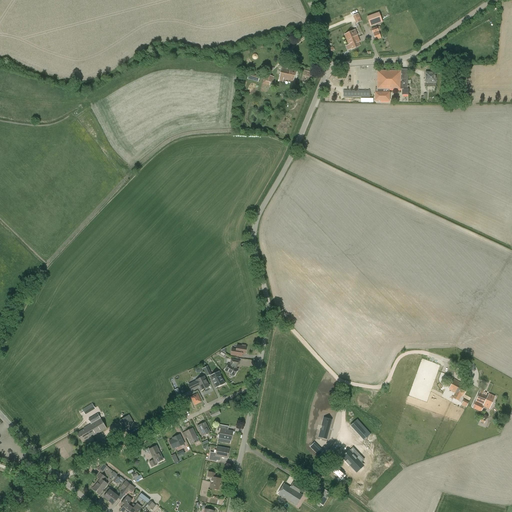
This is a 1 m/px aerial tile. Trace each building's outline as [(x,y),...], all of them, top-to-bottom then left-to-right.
[(367,17),(370,27),(382,22),(379,12),(367,17)] [(380,26),(371,29),(375,41),(381,38),(378,31),(381,30),(380,26)] [(344,35),(348,42),(357,38),(356,36),(357,35),(355,30),(344,35)] [(357,38),(348,42),(351,50),(360,46),(357,38)] [(282,68),(279,81),(283,82),(283,79),(293,82),(296,70),(290,69),(282,68)] [(378,71),(377,88),(378,88),(378,92),(375,92),(375,101),(389,101),(389,89),(402,89),(402,95),(408,95),(408,89),(407,89),(408,69),(391,69),(391,72),(378,71)] [(426,73),(426,83),(426,87),(435,87),(435,83),(435,73),(426,73)] [(270,83),(273,83),(274,77),(265,75),(262,84),(269,86),(270,83)] [(236,349),(232,348),(231,355),(238,356),(238,353),(245,354),(246,347),(237,346),(236,349)] [(230,375),(230,376),(231,377),(232,377),(233,377),(234,376),(238,370),(235,368),(236,366),(237,366),(237,365),(239,365),(240,361),(231,360),(230,363),(231,364),(230,365),(228,364),(225,370),(229,373),(229,374),(230,375)] [(203,368),(207,377),(212,374),(208,366),(203,368)] [(210,376),(216,388),(224,384),(219,372),(210,376)] [(200,389),(201,391),(209,387),(204,377),(196,381),(193,383),(188,385),(191,391),(197,388),(199,389),(200,389)] [(448,389),(456,394),(453,398),(459,401),(461,397),(463,397),(468,387),(454,379),(448,389)] [(488,395),(483,393),(484,391),(481,389),(476,401),(475,401),(472,408),(481,412),(483,406),(489,409),(495,397),(489,394),(488,395)] [(191,398),(195,405),(201,402),(197,395),(191,398)] [(464,399),(461,405),(466,408),(469,402),(464,399)] [(84,429),(77,434),(82,442),(85,440),(85,441),(84,442),(88,448),(96,443),(92,437),(95,435),(106,429),(98,414),(89,420),(91,424),(84,428),(84,429)] [(131,415),(121,419),(126,429),(135,425),(131,415)] [(357,420),(349,428),(362,442),(370,435),(357,420)] [(324,421),(320,434),(325,436),(324,439),(328,441),(331,429),(330,428),(331,423),(324,421)] [(197,426),(202,436),(210,432),(205,423),(197,426)] [(220,431),(217,447),(228,449),(229,440),(231,441),(233,431),(228,430),(229,426),(218,425),(217,431),(220,431)] [(192,429),(185,432),(191,444),(198,441),(198,440),(198,439),(197,436),(196,437),(192,429)] [(184,444),(180,435),(173,439),(173,440),(169,441),(171,445),(173,449),(176,447),(184,444)] [(149,462),(151,468),(157,465),(156,463),(163,460),(156,446),(149,450),(154,460),(149,462)] [(345,447),(337,454),(351,471),(360,463),(357,461),(360,458),(349,446),(347,449),(345,447)] [(228,449),(217,447),(216,453),(210,452),(209,460),(217,462),(217,460),(220,461),(221,457),(227,458),(229,449),(228,449)] [(97,469),(102,473),(107,467),(102,463),(97,469)] [(334,472),(343,480),(347,475),(337,467),(334,472)] [(210,488),(218,490),(219,483),(221,483),(221,479),(214,478),(215,473),(208,472),(207,477),(212,478),(210,488)] [(93,489),(99,494),(107,484),(105,483),(107,479),(100,474),(97,478),(100,480),(93,489)] [(128,490),(132,485),(126,480),(122,485),(125,487),(121,493),(124,496),(128,491),(128,490)] [(302,488),(294,483),(290,488),(284,484),(278,494),(296,505),(302,495),(299,493),(302,488)] [(104,498),(108,501),(114,494),(110,490),(104,498)] [(114,494),(108,501),(113,505),(119,497),(114,494)] [(121,510),(122,511),(126,511),(131,506),(129,505),(133,500),(127,495),(120,505),(123,507),(121,510)] [(148,505),(153,509),(156,505),(151,501),(148,505)] [(131,506),(126,511),(138,511),(142,507),(137,503),(133,508),(131,506)]
